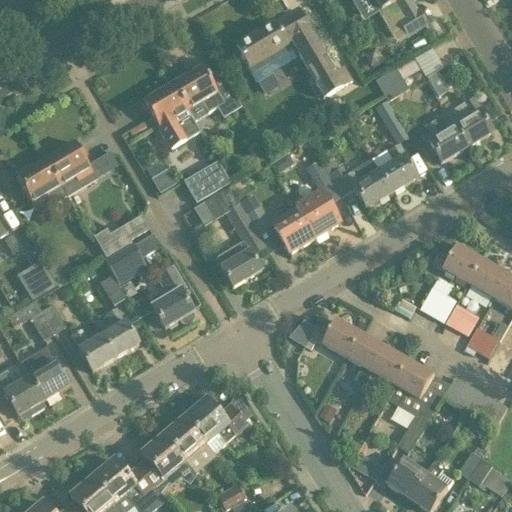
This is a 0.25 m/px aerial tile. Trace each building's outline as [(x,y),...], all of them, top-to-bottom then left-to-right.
[(419,14),(418,15),(415,17),(404,0),(373,0),(382,15),(379,17),(391,37),(400,31),(406,41),(427,28),(419,14)] [(324,102),(352,86),(344,72),(334,78),(297,15),(283,24),(286,29),(276,35),(272,30),(237,51),(237,52),(233,55),(239,65),(241,63),(243,66),(245,64),(250,74),(286,53),(285,51),(292,47),(324,102)] [(415,53),(425,47),(420,39),(410,45),(415,53)] [(376,50),(364,57),(371,70),(384,62),(376,50)] [(374,84),(387,105),(408,92),(395,71),(374,84)] [(218,73),(206,80),(201,72),(172,89),(188,115),(202,107),(207,116),(216,111),(222,121),(240,111),(218,73)] [(443,89),(437,78),(428,83),(427,83),(435,99),(442,95),(443,89)] [(170,153),(200,136),(172,89),(142,106),(170,153)] [(481,114),(473,100),(445,117),(466,153),(492,137),(479,115),(481,114)] [(391,140),(402,132),(385,105),(374,112),(391,140)] [(417,134),(425,147),(427,146),(440,168),(466,153),(445,117),(417,134)] [(404,133),(409,142),(412,130),(405,128),(404,133)] [(45,164),(60,191),(74,182),(80,193),(95,183),(74,147),(45,164)] [(417,182),(404,160),(406,159),(399,148),(371,165),(378,176),(391,197),(417,182)] [(110,153),(90,164),(99,179),(119,167),(110,153)] [(253,154),(250,170),(262,172),(265,156),(253,154)] [(276,177),(285,172),(279,162),(270,167),(276,177)] [(371,165),(347,179),(342,170),(338,172),(334,163),(323,170),(329,180),(341,201),(354,193),(366,212),(391,197),(378,176),(371,165)] [(60,191),(45,164),(16,181),(38,218),(53,209),(47,199),(60,191)] [(314,244),(340,229),(328,209),(341,201),(323,170),(322,171),(318,164),(304,172),(317,195),(294,209),(297,215),(313,242),(314,244)] [(209,176),(185,189),(196,207),(230,187),(222,174),(211,180),(209,176)] [(176,187),(169,175),(153,185),(160,197),(176,187)] [(233,292),(262,275),(252,258),(265,251),(245,217),(238,206),(237,207),(227,191),(210,202),(220,220),(225,217),(241,246),(215,262),(221,272),(233,292)] [(313,242),(297,215),(272,230),(259,208),(245,217),(265,251),(269,258),(283,249),(288,257),(313,242)] [(142,217),(122,226),(129,241),(149,232),(142,217)] [(95,248),(103,261),(129,245),(129,244),(123,234),(122,232),(95,248)] [(141,257),(160,247),(155,237),(135,247),(141,257)] [(12,258),(21,253),(13,240),(4,245),(12,258)] [(469,287),(483,263),(458,249),(451,262),(439,256),(433,267),(469,287)] [(136,260),(130,250),(103,266),(116,286),(125,281),(119,271),(136,260)] [(63,256),(53,262),(56,266),(67,284),(76,278),(63,256)] [(493,301),(507,276),(483,263),(469,287),(493,301)] [(43,269),(33,275),(44,293),(54,288),(43,269)] [(166,333),(181,324),(183,327),(186,328),(193,323),(194,320),(192,317),(193,316),(180,294),(183,292),(171,272),(155,282),(167,302),(152,311),(166,333)] [(511,312),(511,279),(507,276),(493,301),(511,312)] [(99,286),(113,309),(125,302),(111,279),(99,286)] [(455,306),(447,301),(442,298),(433,292),(421,312),(420,314),(443,327),(455,306)] [(40,315),(34,304),(7,321),(12,330),(29,323),(43,345),(54,338),(40,315)] [(54,338),(65,331),(51,308),(40,315),(54,338)] [(456,331),(466,314),(457,308),(447,325),(456,331)] [(115,312),(104,318),(113,333),(101,340),(116,363),(139,349),(125,325),(124,326),(115,312)] [(312,354),(318,344),(348,361),(361,337),(337,323),(330,336),(317,328),(310,340),(311,340),(305,350),(312,354)] [(477,330),(467,349),(487,359),(497,341),(477,330)] [(81,332),(70,339),(92,377),(116,363),(101,340),(90,347),(81,332)] [(365,388),(386,351),(361,337),(348,361),(362,369),(354,384),(365,391),(366,389),(365,388)] [(467,350),(465,354),(474,359),(477,356),(467,350)] [(397,389),(410,365),(386,351),(365,388),(366,389),(375,394),(383,381),(397,389)] [(55,365),(54,367),(53,367),(44,352),(33,358),(21,366),(29,381),(44,406),(70,390),(55,365)] [(398,410),(407,395),(421,403),(435,379),(410,365),(397,389),(388,404),(398,410)] [(6,375),(0,378),(0,392),(18,422),(44,406),(29,381),(15,389),(6,375)] [(454,408),(467,386),(457,380),(444,402),(454,408)] [(467,386),(454,408),(464,414),(477,392),(467,386)] [(477,392),(464,414),(475,420),(487,398),(477,392)] [(487,398),(475,420),(485,426),(497,404),(487,398)] [(430,421),(439,408),(428,402),(420,416),(397,449),(408,457),(432,423),(430,421)] [(206,403),(184,421),(213,457),(246,429),(230,410),(219,418),(206,403)] [(497,404),(485,426),(495,432),(508,410),(497,404)] [(323,411),(318,421),(329,427),(334,416),(323,411)] [(216,460),(213,457),(184,421),(163,439),(195,478),(216,460)] [(163,439),(141,457),(147,464),(137,472),(152,491),(153,490),(159,497),(167,487),(170,489),(180,482),(188,488),(195,479),(195,478),(163,439)] [(472,456),(459,477),(469,484),(483,463),(472,456)] [(152,491),(137,472),(127,480),(113,463),(91,481),(116,511),(129,511),(133,509),(135,511),(156,511),(166,504),(159,497),(153,490),(152,491)] [(388,488),(410,503),(427,477),(426,477),(405,463),(388,488)] [(479,490),(493,470),(483,463),(469,484),(479,490)] [(384,473),(371,465),(363,478),(375,486),(384,473)] [(423,511),(435,511),(449,491),(453,485),(441,477),(443,474),(433,467),(426,477),(427,477),(410,503),(423,511)] [(68,511),(116,511),(91,481),(69,500),(75,507),(68,511)] [(216,500),(223,511),(230,511),(245,504),(237,488),(216,500)]
